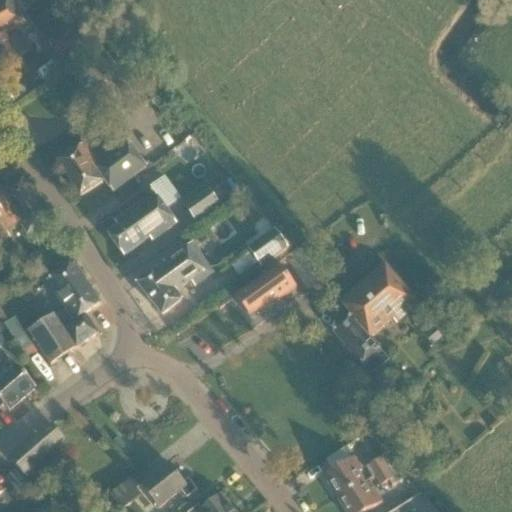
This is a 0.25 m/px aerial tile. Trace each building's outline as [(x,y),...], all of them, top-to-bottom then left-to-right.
[(0,0),(0,69),(31,52),(21,33),(31,27),(15,0),(0,0)] [(49,47),(63,68),(65,72),(106,45),(88,17),(62,34),(64,37),(49,47)] [(87,91),(114,79),(105,59),(78,72),(87,91)] [(58,161),(63,169),(81,198),(104,182),(113,193),(149,169),(130,138),(95,162),(86,144),(58,161)] [(20,225),(27,238),(52,224),(25,179),(2,193),(0,189),(0,248),(1,248),(0,247),(0,245),(10,239),(7,233),(20,225)] [(209,191),(221,207),(233,199),(221,182),(209,191)] [(209,191),(185,207),(196,224),(221,207),(209,191)] [(150,239),(153,243),(176,226),(153,195),(119,220),(122,224),(108,235),(125,258),(150,239)] [(275,231),(248,250),(263,270),(289,251),(275,231)] [(176,292),(212,270),(203,256),(196,260),(187,247),(162,263),(164,266),(138,285),(162,316),(183,300),(176,292)] [(50,367),(63,359),(99,336),(86,315),(101,306),(74,264),(47,282),(67,314),(57,321),(54,316),(28,333),(50,367)] [(397,324),(420,304),(385,264),(340,303),(352,317),(332,333),(371,378),(388,363),(369,341),(393,320),(397,324)] [(279,265),(234,297),(249,317),(272,308),(297,290),(279,265)] [(5,328),(27,360),(37,353),(16,321),(5,328)] [(434,329),(424,337),(433,347),(443,339),(434,329)] [(0,349),(9,341),(0,331),(0,349)] [(212,332),(194,344),(204,358),(222,346),(212,332)] [(0,409),(4,407),(10,413),(38,389),(18,365),(0,381),(0,409)] [(65,440),(52,425),(11,459),(24,475),(65,440)] [(100,437),(94,443),(100,449),(107,443),(100,437)] [(126,448),(119,439),(114,443),(122,452),(126,448)] [(372,481),(376,478),(395,466),(389,456),(366,470),(372,481)] [(338,501),(367,483),(353,461),(324,479),(338,501)] [(188,480),(184,483),(169,464),(141,487),(159,509),(181,491),(187,499),(197,491),(188,480)] [(395,466),(376,478),(383,488),(391,483),(394,488),(405,481),(395,466)] [(28,486),(16,473),(7,481),(19,494),(28,486)] [(367,483),(338,501),(344,511),(370,511),(381,505),(367,483)] [(400,507),(418,496),(411,484),(393,495),(400,507)] [(234,511),(222,496),(202,511),(199,507),(191,511),(234,511)] [(59,511),(52,503),(41,511),(59,511)]
